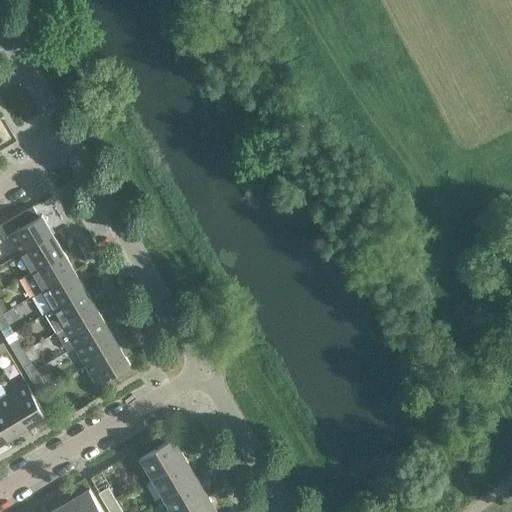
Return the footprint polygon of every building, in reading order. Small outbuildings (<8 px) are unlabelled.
[(33,206),(12,218),(0,225),(0,232),(4,238),(12,234),(23,252),(53,234),(42,215),(39,216),(33,206)] [(64,252),(53,234),(23,252),(34,270),(64,252)] [(75,271),(64,252),(34,270),(23,276),(34,295),(45,289),(75,271)] [(86,289),(75,271),(45,289),(56,307),(86,289)] [(97,308),(86,289),(56,307),(45,314),(56,332),(97,308)] [(108,327),(97,308),(56,332),(67,351),(78,345),(108,327)] [(10,325),(3,314),(0,315),(0,327),(1,330),(10,325)] [(119,345),(108,327),(78,345),(89,363),(119,345)] [(18,339),(10,344),(16,356),(25,351),(18,339)] [(130,364),(119,345),(89,363),(99,381),(96,383),(97,384),(130,364)] [(32,362),(25,351),(16,356),(23,367),(32,362)] [(40,376),(32,381),(39,393),(47,388),(40,376)] [(27,387),(9,397),(27,428),(46,416),(27,383),(26,384),(27,387)] [(54,400),(47,388),(39,393),(45,405),(54,400)] [(27,428),(9,397),(0,402),(0,424),(9,439),(27,428)] [(0,443),(9,439),(0,424),(0,443)] [(140,457),(152,477),(186,458),(173,437),(140,457)] [(197,477),(186,458),(152,477),(164,497),(197,477)] [(183,511),(209,497),(197,477),(164,497),(172,511),(183,511)] [(108,487),(99,493),(106,505),(115,499),(108,487)] [(103,511),(90,488),(71,502),(77,511),(103,511)] [(217,511),(209,497),(183,511),(217,511)] [(121,511),(123,511),(115,499),(106,505),(110,511),(121,511)] [(77,511),(71,502),(53,510),(52,511),(77,511)]
